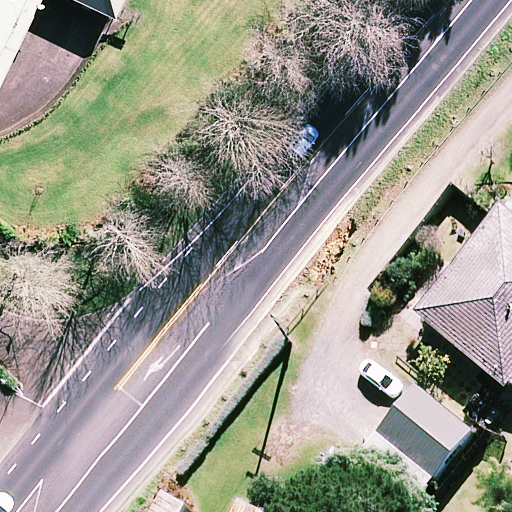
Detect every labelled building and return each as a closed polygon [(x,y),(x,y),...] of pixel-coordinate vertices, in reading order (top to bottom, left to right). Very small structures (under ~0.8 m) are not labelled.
[(0,0),(0,78),(36,0),(0,0)] [(511,216),(425,325),(511,395),(511,216)] [(475,440),(420,396),(364,465),(419,509),(475,440)] [(370,479),(340,451),(322,471),(352,499),(370,479)] [(191,511),(172,501),(165,511),(191,511)]
